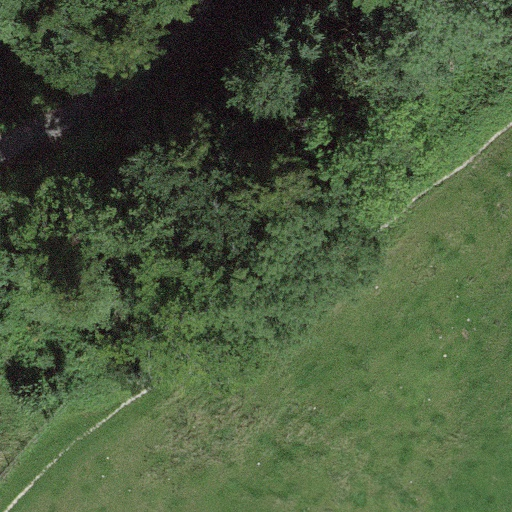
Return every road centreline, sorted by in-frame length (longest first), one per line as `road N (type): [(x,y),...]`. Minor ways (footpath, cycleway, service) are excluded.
road 1 (motorway): [(165,511),(117,233)]
road 2 (track): [(212,0),(175,48),(84,110),(0,148)]
road 3 (motorway): [(117,233),(64,101),(37,0)]
road 4 (motorway): [(117,233),(125,115),(118,0)]
